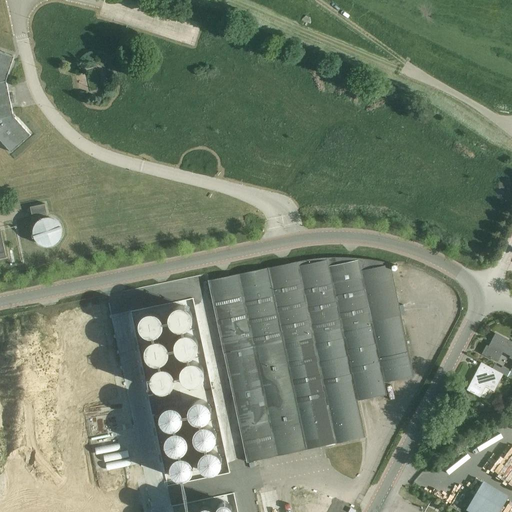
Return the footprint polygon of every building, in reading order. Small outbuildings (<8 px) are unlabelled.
[(300,18),(298,21),(302,23),(300,26),(304,28),(306,25),(309,27),(310,25),(311,18),(305,15),(300,18)] [(0,139),(11,152),(31,135),(14,116),(13,110),(11,104),(9,92),(6,80),(14,56),(0,51),(0,139)] [(45,204),(30,207),(32,218),(47,215),(45,204)] [(46,217),(44,218),(40,219),(38,221),(36,222),(34,226),(33,228),(33,231),(33,233),(33,236),(34,238),(35,240),(37,242),(38,243),(39,244),(41,245),(43,246),(45,246),(47,246),(48,246),(50,246),(52,246),(53,245),(54,244),(56,244),(58,242),(58,241),(59,240),(60,239),(60,238),(61,236),(62,234),(62,232),(62,231),(61,228),(60,226),(60,225),(59,223),(58,222),(57,221),(56,220),(54,219),(53,219),(51,218),(50,217),(47,217),(46,217)] [(224,277),(209,281),(248,461),(321,446),(365,437),(365,436),(360,412),(357,400),(387,394),(384,382),(414,376),(391,268),(390,265),(390,264),(389,263),(383,262),(377,261),(371,260),(364,259),(358,258),(352,258),(345,258),(340,258),(335,258),(330,258),(325,258),(320,258),(315,259),(310,260),(298,262),(288,264),(283,265),(231,276),(224,277)] [(511,358),(511,342),(496,334),(489,347),(487,346),(482,354),(497,361),(502,351),(511,356),(510,358),(511,358)] [(503,374),(492,369),(481,363),(467,390),(480,396),(485,386),(494,391),(500,380),(503,374)] [(495,364),(492,369),(503,374),(507,376),(510,370),(502,366),(501,368),(495,364)] [(159,415),(153,389),(147,391),(153,416),(159,415)] [(446,492),(441,500),(450,505),(454,497),(446,492)]
